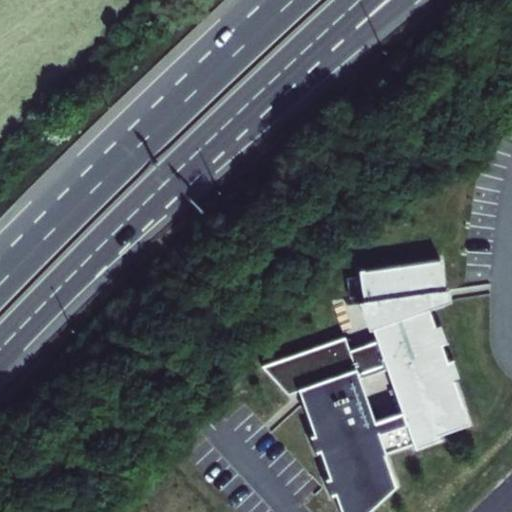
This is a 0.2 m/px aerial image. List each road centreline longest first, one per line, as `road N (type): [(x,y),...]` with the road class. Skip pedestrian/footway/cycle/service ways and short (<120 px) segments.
road 1 (trunk): [(0,347),(291,62)]
road 2 (trunk): [(292,0),(107,174)]
road 3 (trunk): [(258,0),(176,84),(107,174)]
road 4 (trunk): [(107,174),(0,282)]
road 5 (trunk): [(291,62),(395,0)]
